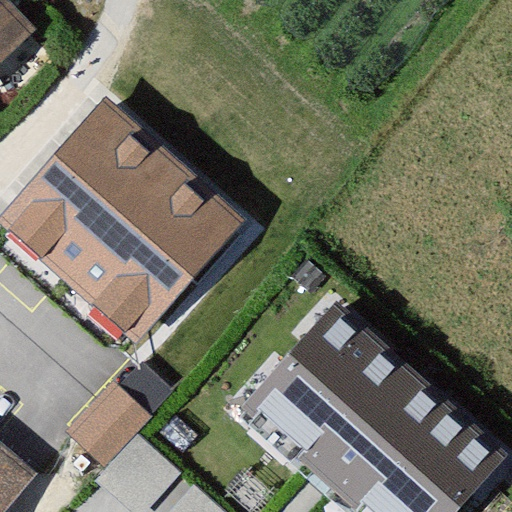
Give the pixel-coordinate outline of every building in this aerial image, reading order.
[(26,0),(0,0),(0,93),(60,32),(26,0)] [(94,143),(13,250),(132,339),(212,231),(94,143)] [(466,511),(511,461),(511,450),(345,303),(246,415),(356,511),(466,511)] [(0,511),(10,511),(47,469),(17,445),(55,399),(0,352),(0,511)] [(161,416),(127,385),(81,436),(116,467),(141,437),(161,416)] [(158,511),(188,478),(141,437),(116,467),(98,486),(127,511),(158,511)] [(234,511),(207,490),(188,511),(234,511)]
